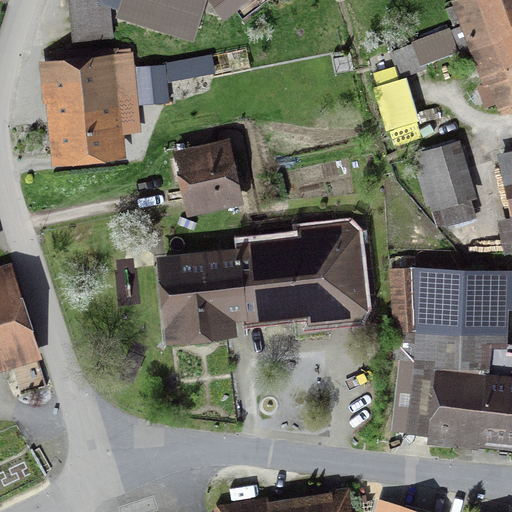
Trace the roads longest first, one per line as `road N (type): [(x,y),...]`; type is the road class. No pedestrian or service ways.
road 1 (residential): [(511,480),(235,449),(178,450),(107,473)]
road 2 (unclassified): [(0,164),(107,473)]
